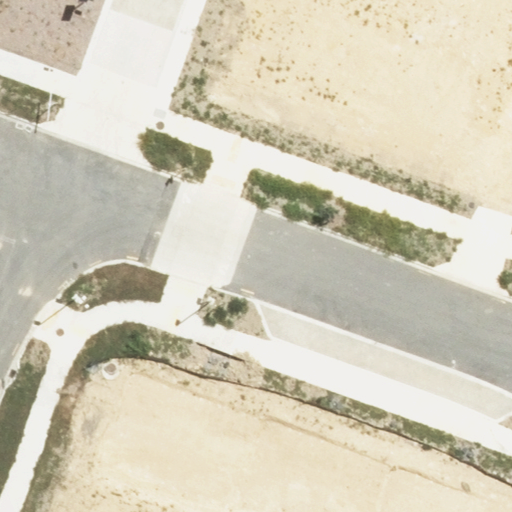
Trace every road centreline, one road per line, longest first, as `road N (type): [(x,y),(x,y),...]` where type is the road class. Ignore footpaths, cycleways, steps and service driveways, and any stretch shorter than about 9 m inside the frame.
road 1 (residential): [(511,346),(37,174)]
road 2 (residential): [(37,174),(98,0)]
